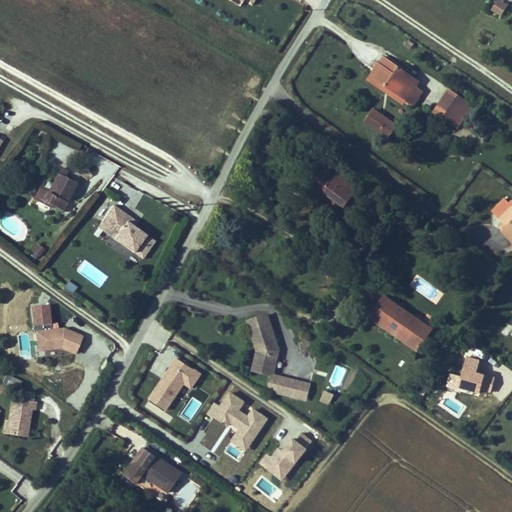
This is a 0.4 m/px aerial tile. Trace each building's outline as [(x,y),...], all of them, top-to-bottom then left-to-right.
[(501,17),(508,5),(498,0),(497,0),(491,11),(501,17)] [(402,29),(398,34),(404,38),(407,33),(402,29)] [(420,82),(382,57),(375,67),(376,67),(380,69),(372,80),(405,102),(413,108),(423,93),(416,88),(420,82)] [(403,105),(405,102),(372,80),(380,69),(376,67),(367,81),(403,105)] [(457,130),(473,105),(448,89),(432,114),(457,130)] [(366,121),(381,132),(388,120),(374,110),(366,121)] [(388,120),(381,132),(390,138),(397,126),(388,120)] [(334,197),(349,179),(319,154),(300,176),(310,184),(313,180),(334,197)] [(63,165),(57,174),(48,192),(43,201),(49,205),(63,212),(78,185),(65,178),(70,169),(63,165)] [(313,180),(310,184),(330,201),(334,197),(313,180)] [(48,208),(49,205),(43,201),(48,192),(41,189),(35,201),(48,208)] [(507,227),(511,221),(511,200),(508,203),(504,199),(491,212),(507,227)] [(371,221),(377,213),(367,205),(361,213),(371,221)] [(148,237),(134,228),(137,223),(114,207),(103,222),(111,229),(106,236),(135,256),(148,237)] [(511,221),(507,227),(500,233),(511,244),(511,221)] [(111,229),(103,222),(98,230),(106,236),(111,229)] [(155,243),(148,237),(135,256),(142,261),(155,243)] [(46,251),(37,244),(29,254),(38,261),(46,251)] [(63,291),(73,295),(77,286),(67,282),(63,291)] [(425,342),(433,330),(385,296),(369,320),(416,353),(420,347),(425,350),(428,345),(425,342)] [(269,315),(246,322),(255,348),(258,347),(260,351),(256,365),(276,369),(280,350),(269,315)] [(83,337),(65,329),(52,330),(51,324),(34,326),(37,352),(63,350),(76,355),(83,337)] [(258,347),(255,348),(256,352),(251,371),(268,376),(274,377),(275,374),(276,369),(256,365),(260,351),(258,347)] [(167,372),(148,400),(167,412),(184,386),(191,391),(202,375),(194,369),(193,371),(174,358),(165,371),(167,372)] [(480,362),(467,358),(458,388),(481,395),(482,391),(491,394),(495,379),(477,374),(480,362)] [(308,402),(312,383),(275,374),(274,377),(268,376),(266,384),(269,385),(267,390),(276,392),(276,395),(308,402)] [(19,390),(22,381),(9,377),(6,386),(19,390)] [(16,400),(34,403),(35,393),(17,391),(16,400)] [(323,391),(319,402),(329,406),(334,395),(323,391)] [(230,442),(246,453),(268,420),(253,409),(247,417),(239,412),(245,403),(230,393),(219,408),(214,404),(207,414),(228,428),(229,427),(237,433),(230,442)] [(28,438),(32,411),(35,411),(36,403),(34,403),(16,400),(11,400),(8,422),(7,435),(28,438)] [(281,482),(307,451),(306,451),(313,443),(301,433),(294,441),(293,440),(282,453),(278,450),(271,458),(267,455),(260,464),(281,482)] [(137,485),(142,477),(168,495),(182,473),(165,462),(163,464),(155,458),(156,456),(143,446),(137,455),(142,458),(138,463),(132,463),(123,476),(137,485)] [(137,455),(132,463),(138,463),(142,458),(137,455)] [(263,479),(260,487),(271,492),(275,484),(263,479)]
